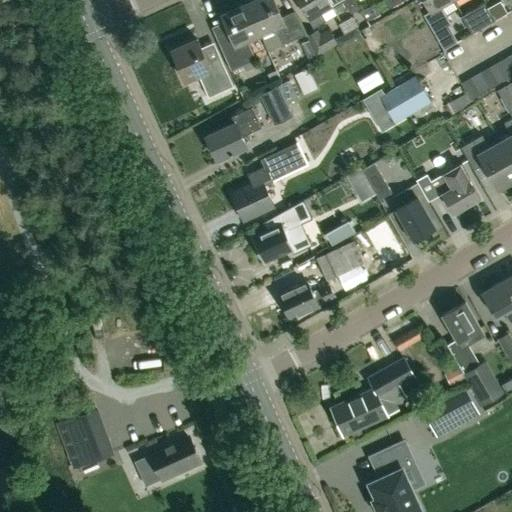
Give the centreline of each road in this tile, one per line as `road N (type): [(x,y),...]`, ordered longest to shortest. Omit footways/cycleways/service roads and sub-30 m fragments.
road 1 (tertiary): [(244,380),(84,25)]
road 2 (residential): [(244,380),(511,233)]
road 3 (tertiary): [(304,511),(244,380)]
